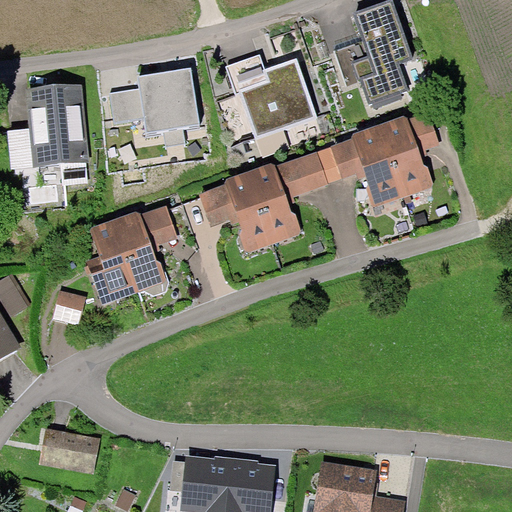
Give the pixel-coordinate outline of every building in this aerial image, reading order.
[(413,59),(393,0),(388,0),(352,12),(362,42),(334,51),(347,88),(361,83),(369,104),(372,103),(401,93),(409,90),(400,64),(413,59)] [(318,118),(297,58),(265,69),(260,55),(226,66),(237,96),(241,95),(256,139),(318,118)] [(192,68),(138,76),(140,88),(144,119),(146,132),(163,130),(166,148),(185,145),(182,127),(200,125),(192,68)] [(89,162),(82,84),(26,89),(29,128),(33,168),(89,162)] [(144,119),(140,88),(109,92),(114,124),(144,119)] [(403,98),(401,93),(372,103),(374,109),(403,98)] [(429,112),(409,119),(422,157),(428,155),(426,150),(440,145),(429,112)] [(404,115),(354,132),(352,137),(353,138),(366,176),(369,183),(366,188),(372,205),(376,208),(431,188),(434,184),(429,167),(425,164),(422,157),(409,119),(404,115)] [(33,168),(29,128),(8,130),(12,170),(33,168)] [(331,146),(332,147),(317,152),(328,183),(342,178),(343,179),(357,174),(359,179),(366,176),(353,138),(331,146)] [(277,166),(275,166),(290,205),(295,203),(294,198),(328,184),(328,183),(317,152),(277,166)] [(227,178),(226,183),(240,222),(242,229),(240,233),(246,251),(250,253),(300,235),(302,231),(296,214),(292,213),(289,205),(290,205),(275,166),(277,166),(276,164),(272,162),(227,178)] [(240,222),(226,183),(200,192),(213,226),(230,220),(232,225),(240,222)] [(92,227),(90,230),(100,256),(85,261),(92,273),(103,305),(144,291),(153,296),(166,292),(169,282),(166,272),(164,272),(161,262),(157,260),(154,252),(161,250),(159,245),(178,238),(167,205),(141,214),(136,211),(92,227)] [(12,274),(0,281),(0,299),(10,317),(31,305),(12,274)] [(60,290),(53,318),(79,325),(86,297),(60,290)] [(0,312),(0,360),(21,348),(0,312)] [(101,438),(46,427),(40,464),(94,474),(101,438)] [(180,511),(194,511),(226,511),(232,458),(216,456),(216,459),(186,456),(185,462),(182,491),(180,511)] [(260,461),(232,458),(226,511),(272,511),(277,465),(260,463),(260,461)] [(182,491),(185,462),(173,461),(171,490),(182,491)] [(377,469),(322,461),(313,511),(403,511),(406,500),(377,495),(379,483),(375,482),(377,469)] [(124,489),(116,505),(127,511),(136,496),(124,489)] [(69,511),(82,511),(87,502),(74,496),(68,511),(69,511)]
